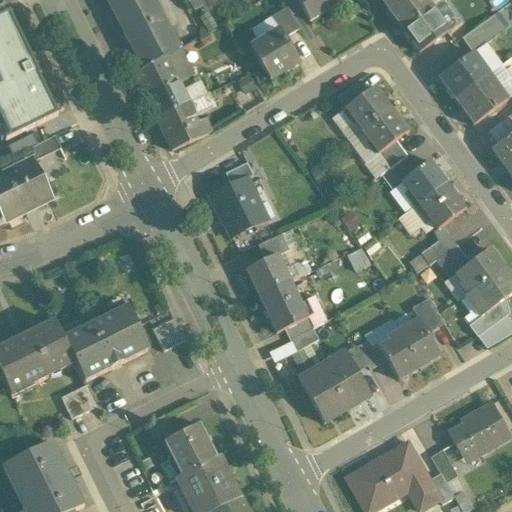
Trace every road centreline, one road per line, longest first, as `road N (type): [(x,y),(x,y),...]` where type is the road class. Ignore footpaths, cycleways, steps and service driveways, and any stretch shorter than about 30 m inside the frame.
road 1 (residential): [(148,194),(356,66),(379,61),(399,74),(511,226)]
road 2 (residential): [(511,354),(292,484)]
road 3 (residential): [(232,368),(93,438),(129,511)]
road 4 (residential): [(53,0),(148,194)]
road 5 (residential): [(148,194),(232,368)]
road 6 (residential): [(148,194),(76,237),(0,263)]
road 7 (residential): [(232,368),(292,484)]
